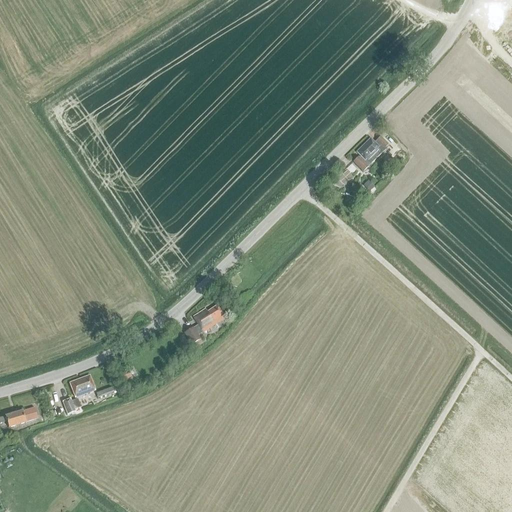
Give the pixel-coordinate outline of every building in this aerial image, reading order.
[(359,159),(357,157),(353,162),(363,172),(387,148),(386,147),(388,145),(380,137),(373,143),(370,140),(356,153),(360,157),(359,159)] [(396,150),(403,157),(406,155),(399,148),(396,150)] [(348,169),(340,178),(348,184),(356,175),(348,169)] [(368,181),(363,186),(370,193),(375,188),(368,181)] [(203,333),(224,318),(216,307),(207,312),(205,309),(193,317),(198,325),(193,329),(192,328),(183,334),(191,345),(200,340),(197,336),(202,332),(203,333)] [(129,379),(125,371),(118,375),(122,382),(129,379)] [(94,391),(89,376),(69,384),(75,398),(94,391)] [(98,399),(119,391),(118,386),(96,394),(98,399)] [(62,402),(67,415),(75,413),(74,410),(80,408),(77,399),(71,402),(70,400),(62,402)] [(34,408),(22,412),(5,417),(0,418),(0,423),(6,422),(8,428),(25,423),(37,419),(34,408)]
